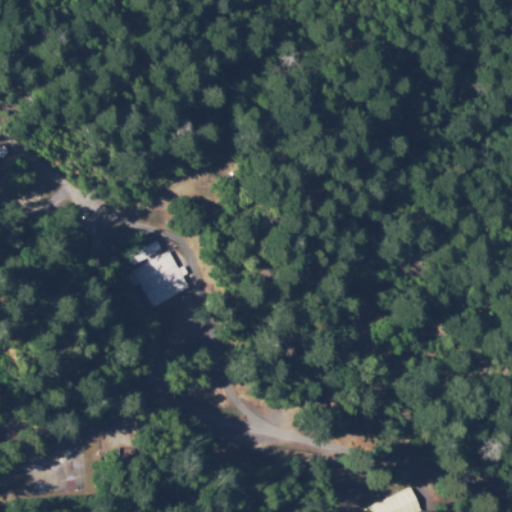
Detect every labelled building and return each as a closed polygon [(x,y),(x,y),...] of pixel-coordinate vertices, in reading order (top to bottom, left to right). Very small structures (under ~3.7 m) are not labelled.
[(0,158),(0,142),(8,148),(0,158)] [(159,251),(154,241),(125,254),(129,264),(159,251)] [(132,269),(155,306),(188,287),(168,250),(132,269)] [(318,255),(249,464),(181,461),(170,511),(349,511),(320,439),(345,444),(420,453),(450,292),(318,255)] [(117,448),(117,461),(96,461),(96,449),(117,448)] [(354,508),(355,511),(409,511),(412,511),(402,486),(354,508)]
